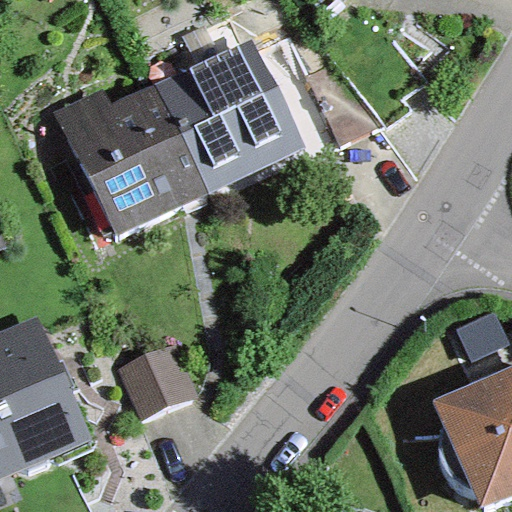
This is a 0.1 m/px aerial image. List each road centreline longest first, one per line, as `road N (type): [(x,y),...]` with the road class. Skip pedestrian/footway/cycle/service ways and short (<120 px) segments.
road 1 (residential): [(209,511),(445,210)]
road 2 (residential): [(445,210),(511,104)]
